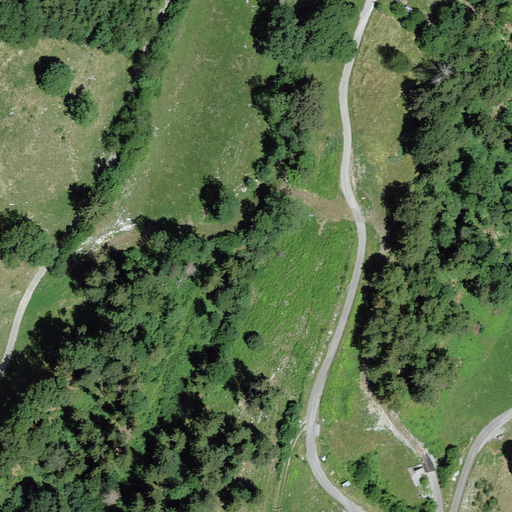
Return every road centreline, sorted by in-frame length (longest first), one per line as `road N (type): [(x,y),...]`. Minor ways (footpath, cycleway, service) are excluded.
road 1 (unclassified): [(357,511),(325,484),(308,444),(311,407),(368,263),(369,232),(348,186),(343,93),(371,0)]
road 2 (unclassified): [(138,69),(108,177),(35,281),(0,374)]
